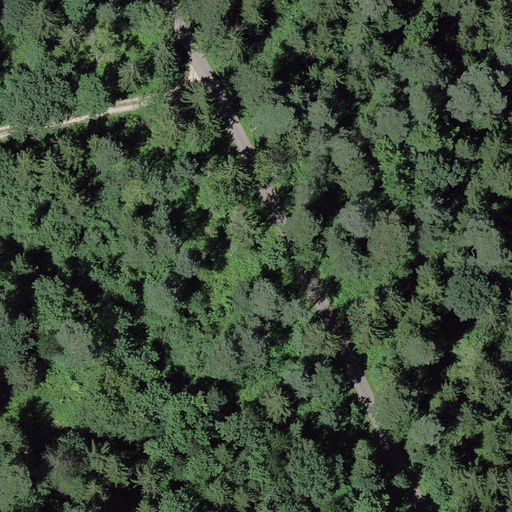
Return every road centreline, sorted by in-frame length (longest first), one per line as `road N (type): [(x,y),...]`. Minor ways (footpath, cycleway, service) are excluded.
road 1 (track): [(160,0),(212,78),(408,511)]
road 2 (track): [(212,78),(0,133)]
